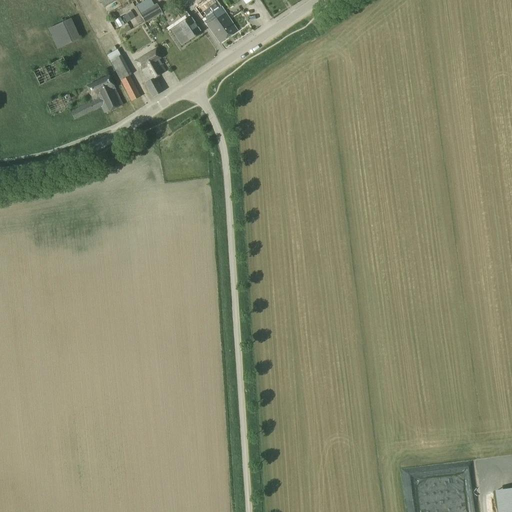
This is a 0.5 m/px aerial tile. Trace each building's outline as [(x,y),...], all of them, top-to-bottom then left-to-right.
[(154,5),(151,0),(147,0),(136,7),(145,23),(162,13),(157,4),(154,5)] [(252,0),(224,0),(230,9),(243,0),(245,4),(252,0)] [(237,32),(218,2),(198,14),(220,43),(237,32)] [(132,12),(124,17),(127,23),(135,18),(132,12)] [(200,34),(190,18),(171,30),(181,46),(200,34)] [(80,40),(71,19),(48,28),(57,50),(80,40)] [(160,60),(155,51),(135,63),(139,71),(141,70),(148,82),(145,84),(153,98),(162,93),(154,79),(166,73),(159,60),(160,60)] [(132,74),(121,55),(110,61),(131,102),(141,97),(130,75),(132,74)] [(70,72),(63,57),(33,71),(40,86),(70,72)] [(115,89),(109,76),(86,87),(93,102),(70,113),(74,121),(101,108),(104,114),(122,106),(114,89),(115,89)] [(67,108),(63,97),(46,103),(51,114),(67,108)] [(511,511),(511,488),(497,490),(499,511),(511,511)]
